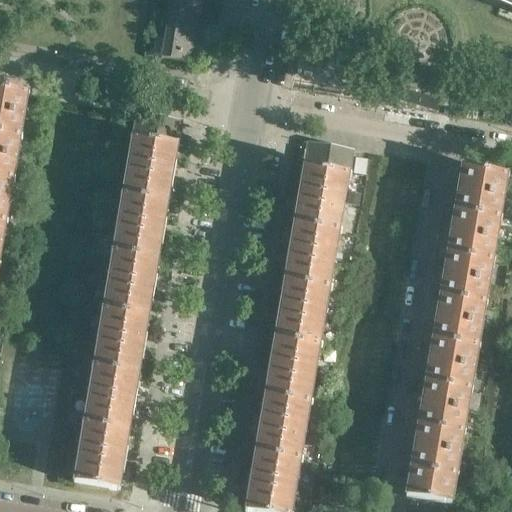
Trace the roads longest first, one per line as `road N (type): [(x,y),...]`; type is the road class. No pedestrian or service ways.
road 1 (tertiary): [(182,511),(260,113)]
road 2 (residential): [(376,511),(447,147)]
road 3 (residential): [(260,113),(0,71)]
road 4 (residential): [(447,147),(260,113)]
